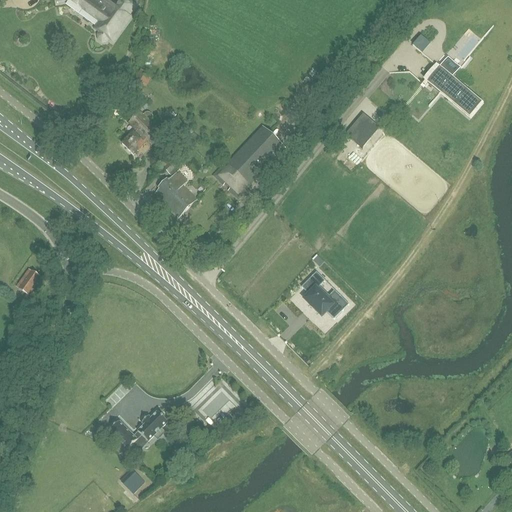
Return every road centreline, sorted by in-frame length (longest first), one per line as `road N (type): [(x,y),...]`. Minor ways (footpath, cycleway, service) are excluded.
road 1 (unclassified): [(439,511),(51,130),(0,90)]
road 2 (unclassified): [(376,511),(169,303),(118,274),(76,274)]
road 3 (track): [(511,74),(450,199),(306,382)]
road 4 (track): [(199,277),(439,0)]
road 5 (primary): [(241,347),(149,251),(0,118)]
road 6 (primary): [(0,161),(241,347)]
road 7 (primary): [(409,511),(241,347)]
road 8 (unclassified): [(0,494),(76,274)]
road 9 (track): [(511,358),(402,475)]
